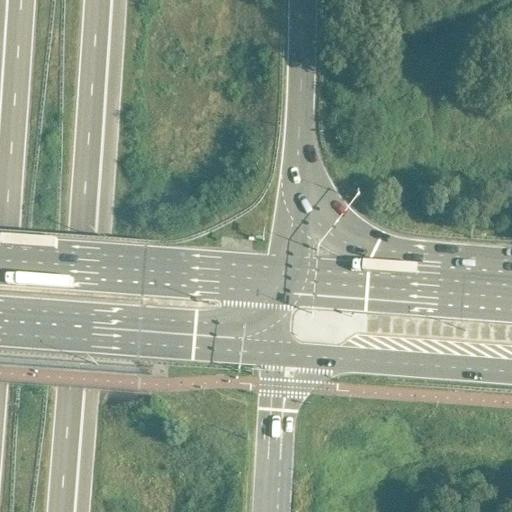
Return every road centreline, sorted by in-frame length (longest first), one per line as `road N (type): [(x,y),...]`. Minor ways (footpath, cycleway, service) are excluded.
road 1 (trunk): [(62,511),(99,0)]
road 2 (trunk): [(16,0),(0,301)]
road 3 (primary): [(285,277),(0,261)]
road 4 (primary): [(0,331),(281,350)]
road 5 (trunk): [(285,277),(301,0)]
road 6 (primary): [(281,350),(511,365)]
road 7 (primary): [(511,296),(285,277)]
road 8 (trunk): [(270,511),(281,350)]
